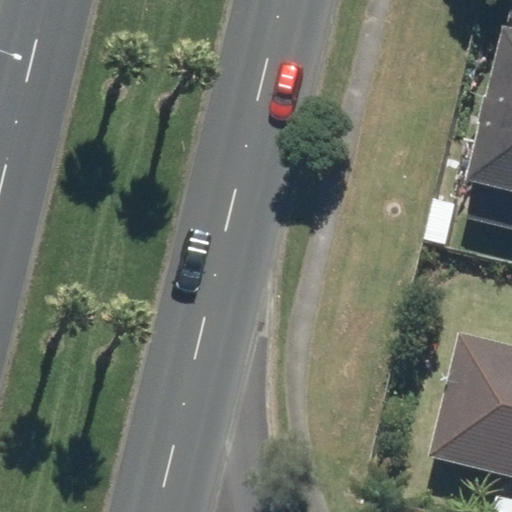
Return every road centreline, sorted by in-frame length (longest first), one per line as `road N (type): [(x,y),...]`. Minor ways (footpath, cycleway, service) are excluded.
road 1 (primary): [(284,0),(193,377)]
road 2 (primary): [(0,172),(39,0)]
road 3 (residential): [(193,377),(259,511)]
road 4 (primary): [(193,377),(160,511)]
